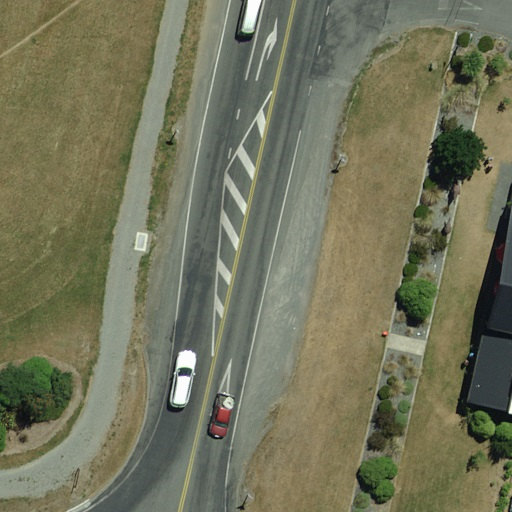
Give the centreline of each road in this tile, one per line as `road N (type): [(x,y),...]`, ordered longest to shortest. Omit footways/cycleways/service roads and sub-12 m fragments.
road 1 (secondary): [(212,372),(294,0)]
road 2 (trunk): [(116,511),(159,462),(212,372)]
road 3 (secondary): [(179,511),(212,372)]
